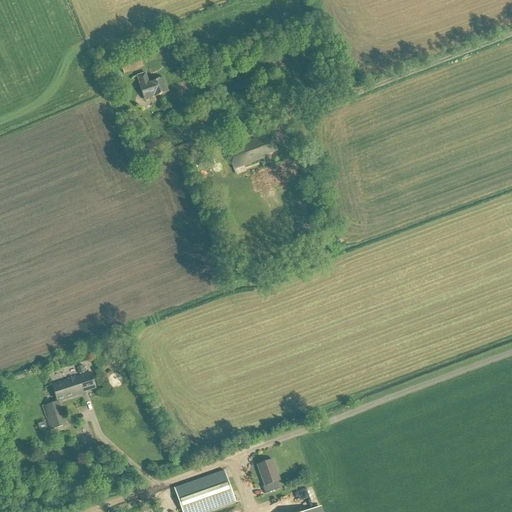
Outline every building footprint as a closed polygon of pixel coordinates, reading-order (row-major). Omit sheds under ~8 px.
[(119,65),(123,75),(142,68),(138,58),(119,65)] [(148,81),(148,82),(145,73),(137,76),(140,85),(139,85),(145,101),(168,93),(162,78),(149,83),(148,81)] [(198,130),(209,125),(204,114),(194,119),(198,130)] [(259,139),(226,151),(233,170),(267,158),(266,155),(276,151),(271,136),(260,140),(259,139)] [(145,146),(149,158),(169,150),(164,138),(145,146)] [(211,155),(194,163),(198,172),(215,164),(211,155)] [(83,366),(76,368),(79,375),(85,373),(83,366)] [(91,372),(52,385),(57,402),(46,405),(50,418),(47,419),(50,430),(65,426),(57,402),(84,393),(83,391),(96,388),(91,372)] [(100,458),(96,446),(86,449),(91,466),(99,463),(98,458),(100,458)] [(280,481),(272,460),(257,466),(264,485),(262,486),(265,495),(280,489),(277,482),(280,481)] [(182,511),(205,511),(235,502),(224,471),(174,489),(182,511)]
